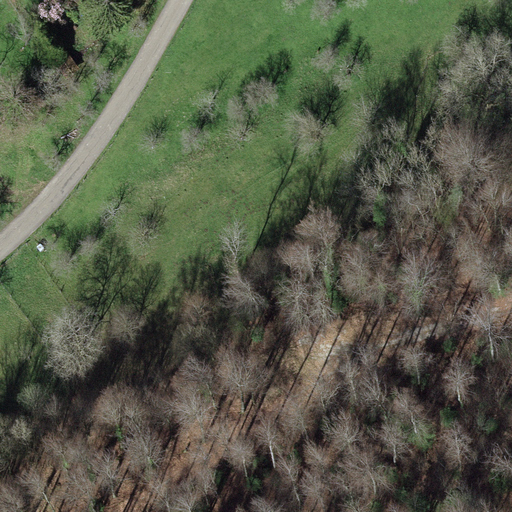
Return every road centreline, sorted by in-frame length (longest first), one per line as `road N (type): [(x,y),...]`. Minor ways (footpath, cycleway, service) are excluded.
road 1 (residential): [(0,245),(84,161),(175,0)]
road 2 (track): [(346,363),(130,511)]
road 3 (track): [(511,304),(346,363)]
